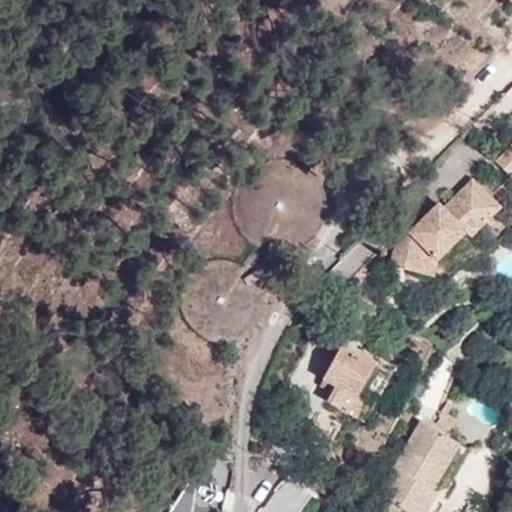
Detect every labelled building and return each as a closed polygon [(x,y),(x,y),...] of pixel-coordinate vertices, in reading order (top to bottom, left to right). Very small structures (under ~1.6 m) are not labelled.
[(511,146),(497,162),(511,174),(511,146)] [(244,238),(255,248),(244,265),(229,259),(215,259),(203,264),(190,274),(183,287),(180,303),(183,317),(192,330),(201,337),(215,342),(231,342),(242,337),(254,329),(261,317),(264,301),(262,287),(285,255),(291,255),(300,252),(310,245),(319,236),(327,221),(328,207),(325,189),(317,175),(304,166),(291,160),(279,159),(267,160),(252,166),(241,178),(233,196),(232,213),(236,227),(244,238)] [(437,265),(467,236),(471,242),(500,213),(476,188),(445,217),(438,210),(410,236),(399,238),(389,269),(436,283),(441,269),(437,265)] [(471,242),(467,236),(437,265),(441,269),(471,242)] [(511,369),(511,334),(495,359),(511,369)] [(334,388),(326,403),(347,415),(375,366),(342,348),(324,382),(334,388)] [(394,368),(378,359),(375,366),(347,415),(364,423),(394,368)] [(431,493),(458,451),(420,426),(391,472),(395,475),(381,497),(403,511),(426,511),(437,497),(431,493)]
